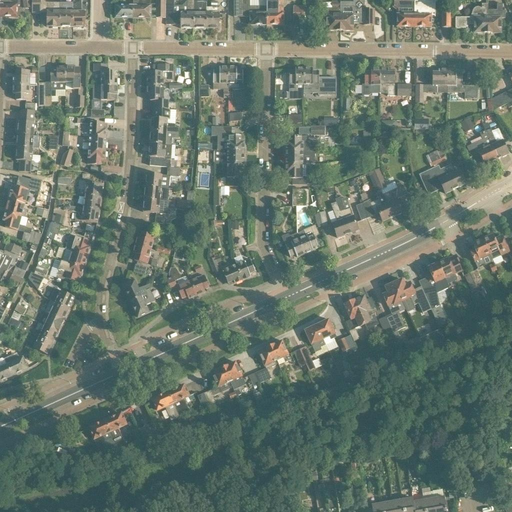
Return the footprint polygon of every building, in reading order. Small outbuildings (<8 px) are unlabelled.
[(0,0),(0,17),(17,18),(17,7),(20,7),(19,0),(0,0)] [(59,28),(60,5),(41,4),(41,0),(32,0),(32,14),(47,14),(47,28),(59,28)] [(73,0),(73,4),(72,28),(85,28),(85,13),(81,13),(81,0),(73,0)] [(133,7),(133,19),(150,19),(150,0),(133,0),(134,7),(133,7)] [(156,0),(156,19),(165,19),(165,0),(156,0)] [(194,3),(193,0),(187,0),(187,13),(181,13),(181,14),(174,14),(174,1),(166,1),(166,25),(180,26),(180,29),(193,30),(194,3)] [(266,26),(267,8),(250,7),(249,0),(233,0),(234,18),(250,18),(250,26),(266,26)] [(267,8),(266,26),(283,26),(283,0),(267,0),(267,8)] [(414,28),(414,2),(393,2),(392,8),(397,11),(397,28),(414,28)] [(414,2),(414,28),(430,28),(431,16),(435,17),(435,3),(414,2)] [(206,3),(194,3),(193,30),(206,30),(206,14),(206,3)] [(340,8),(340,3),(332,3),(332,9),(327,9),(326,32),(340,32),(340,8)] [(72,28),(73,4),(60,4),(60,5),(59,28),(72,28)] [(488,11),(487,34),(500,34),(501,20),(505,20),(505,11),(504,11),(504,9),(502,9),(502,4),(497,5),(497,11),(488,11)] [(487,34),(488,11),(488,5),(481,5),(481,8),(478,8),(476,8),(474,10),(473,12),(470,19),(455,18),(455,30),(467,30),(469,25),(474,25),(474,34),(487,34)] [(133,19),(133,7),(115,7),(115,19),(133,19)] [(305,14),(305,7),(293,7),(293,22),(305,22),(305,14)] [(365,9),(365,14),(357,14),(357,12),(353,8),(340,8),(340,32),(353,32),(353,24),(364,24),(364,26),(374,26),(374,9),(365,9)] [(442,11),(442,28),(451,28),(451,11),(442,11)] [(206,14),(206,30),(219,30),(219,14),(206,14)] [(101,87),(117,87),(117,78),(114,78),(114,72),(107,72),(108,66),(94,65),(94,72),(101,73),(101,87)] [(147,87),(164,88),(164,81),(170,82),(171,73),(173,73),(173,66),(157,66),(157,73),(150,73),(150,79),(147,79),(147,87)] [(44,84),(44,97),(55,97),(55,91),(66,91),(66,90),(65,90),(65,83),(65,68),(57,68),(57,71),(50,71),(50,84),(45,83),(45,84),(44,84)] [(65,68),(65,83),(73,84),(73,90),(80,90),(80,71),(74,71),(74,68),(65,68)] [(228,91),(228,69),(219,69),(219,72),(213,72),(213,91),(224,91),(224,100),(228,100),(228,92),(228,91)] [(228,91),(243,91),(243,72),(237,72),(237,69),(228,69),(228,91)] [(304,86),(304,70),(295,70),(295,73),(289,72),(289,86),(295,86),(295,91),(289,91),(289,93),(284,93),(284,100),(289,100),(304,101),(304,91),(304,86)] [(336,79),(318,79),(319,73),(312,73),(313,70),(304,70),(304,86),(304,91),(318,91),(318,97),(335,96),(336,79)] [(379,94),(380,70),(371,70),(371,73),(365,73),(365,86),(362,86),(362,96),(370,96),(372,94),(379,94)] [(380,70),(379,94),(388,95),(388,97),(394,97),(394,74),(388,74),(388,70),(380,70)] [(13,86),(30,87),(30,72),(16,71),(16,78),(13,78),(13,86)] [(447,94),(447,71),(439,71),(438,74),(432,74),(432,86),(427,86),(427,93),(447,94)] [(447,71),(447,94),(465,94),(465,100),(477,100),(477,87),(462,87),(462,74),(456,74),(456,71),(447,71)] [(511,73),(508,76),(511,83),(511,90),(491,101),(496,110),(507,105),(509,109),(511,107),(511,73)] [(30,89),(30,87),(13,86),(13,95),(16,95),(16,101),(30,101),(30,89)] [(101,87),(93,86),(93,102),(114,102),(114,96),(117,96),(117,87),(101,87)] [(397,97),(411,98),(411,86),(398,86),(397,97)] [(163,101),(164,88),(147,87),(147,96),(150,96),(150,102),(153,102),(153,111),(170,111),(177,111),(177,105),(169,104),(169,101),(163,101)] [(209,87),(199,87),(199,98),(209,98),(209,87)] [(104,119),(104,114),(104,111),(92,111),(91,119),(104,119)] [(170,120),(170,111),(153,111),(153,120),(151,119),(150,132),(179,134),(180,129),(175,129),(176,126),(168,126),(168,120),(170,120)] [(18,136),(34,137),(36,124),(34,124),(35,113),(20,112),(19,123),(18,136)] [(230,123),(242,122),(242,113),(229,115),(230,123)] [(302,117),(298,117),(288,117),(288,125),(294,125),(294,126),(300,126),(300,124),(302,124),(302,117)] [(416,131),(426,131),(427,131),(428,125),(422,125),(422,120),(415,120),(415,131),(416,131)] [(469,121),(461,124),(465,133),(473,130),(469,121)] [(89,138),(106,139),(107,130),(103,130),(103,124),(90,123),(90,125),(89,137),(89,138)] [(488,138),(498,160),(508,156),(502,141),(497,143),(491,130),(490,130),(487,124),(483,126),(486,132),(485,132),(487,139),(488,138)] [(241,143),(241,137),(232,137),(232,129),(211,128),(211,137),(217,137),(217,151),(221,152),(244,152),(244,143),(241,143)] [(311,128),(311,136),(325,137),(325,129),(311,128)] [(371,131),(363,132),(364,143),(373,143),(371,131)] [(179,134),(150,132),(150,145),(171,146),(171,139),(179,139),(179,134)] [(484,167),(498,160),(488,138),(487,139),(485,132),(480,134),(483,141),(466,148),(471,159),(479,155),(484,167)] [(386,134),(378,137),(381,147),(390,144),(386,134)] [(33,150),(34,137),(18,136),(17,149),(33,150)] [(84,144),(83,150),(89,151),(105,152),(105,151),(106,140),(106,139),(89,138),(89,137),(84,137),(84,144)] [(57,151),(58,139),(50,138),(49,150),(57,151)] [(303,152),(304,152),(310,152),(310,146),(308,144),(308,138),(290,138),(290,144),(286,144),(286,153),(303,153),(303,152)] [(170,162),(171,146),(150,145),(149,158),(149,167),(168,168),(173,169),(174,162),(170,162)] [(33,150),(17,149),(16,161),(20,162),(19,173),(31,174),(32,162),(32,156),(39,157),(39,150),(33,150)] [(437,152),(441,162),(446,160),(441,150),(437,152)] [(68,169),(74,153),(70,151),(64,155),(60,166),(68,169)] [(105,160),(105,152),(89,151),(88,160),(88,165),(92,165),(101,166),(101,160),(105,160)] [(244,153),(244,152),(221,152),(221,164),(223,164),(244,165),(244,164),(243,164),(243,153),(244,153)] [(286,165),(303,166),(303,165),(310,165),(310,152),(303,152),(303,153),(286,153),(286,165)] [(431,167),(441,162),(437,152),(426,157),(431,167)] [(223,179),(225,179),(225,187),(238,188),(238,179),(240,179),(240,173),(244,173),(244,165),(223,164),(223,179)] [(303,179),(303,166),(286,165),(286,174),(289,174),(289,180),(292,180),(292,186),(307,186),(312,186),(312,179),(303,179)] [(445,168),(455,190),(465,186),(459,171),(454,173),(450,166),(445,168)] [(145,188),(169,190),(169,187),(170,178),(170,177),(179,178),(179,172),(180,170),(173,169),(168,168),(167,171),(167,177),(147,175),(145,188)] [(421,179),(420,179),(428,196),(443,189),(445,195),(455,190),(445,168),(440,171),(428,176),(430,179),(424,182),(423,182),(421,179)] [(380,191),(381,191),(387,189),(379,170),(376,171),(381,183),(377,185),(380,191)] [(383,196),(381,191),(380,191),(377,185),(381,183),(376,171),(368,175),(377,195),(376,195),(379,201),(372,204),(370,201),(363,204),(367,219),(379,215),(382,223),(393,219),(382,196),(383,196)] [(9,201),(25,205),(30,188),(40,191),(42,182),(31,180),(30,181),(19,178),(17,185),(18,185),(18,188),(16,188),(14,194),(11,193),(9,201)] [(72,180),(58,178),(57,185),(71,187),(71,183),(72,183),(72,180)] [(382,196),(393,219),(403,214),(396,200),(407,196),(402,183),(396,186),(398,189),(383,196),(382,196)] [(85,197),(101,199),(102,186),(89,184),(87,184),(85,197)] [(168,203),(169,190),(145,188),(144,201),(168,203)] [(298,202),(305,202),(305,190),(293,190),(293,196),(298,196),(298,202)] [(305,207),(305,202),(298,202),(298,196),(293,196),(293,207),(305,207)] [(99,212),(101,199),(85,197),(84,209),(99,212)] [(336,203),(348,236),(358,232),(350,209),(345,211),(340,199),(335,200),(336,203)] [(24,210),(25,205),(9,201),(9,202),(6,213),(5,213),(22,218),(27,219),(29,211),(24,210)] [(169,203),(168,203),(144,201),(143,213),(168,216),(169,203)] [(337,239),(348,236),(336,203),(330,205),(336,222),(337,223),(332,224),(337,239)] [(363,221),(367,219),(363,204),(355,207),(361,222),(363,221)] [(84,209),(76,208),(70,207),(70,208),(69,211),(76,212),(75,221),(97,224),(99,212),(84,209)] [(42,218),(47,220),(49,211),(44,210),(38,208),(36,213),(43,215),(42,218)] [(22,219),(22,218),(5,213),(3,222),(7,223),(5,229),(24,234),(22,241),(35,245),(36,244),(39,244),(41,235),(38,234),(32,232),(32,230),(25,228),(25,227),(20,226),(21,224),(22,219)] [(62,225),(64,218),(56,215),(55,217),(53,217),(51,223),(54,224),(54,223),(62,225)] [(55,235),(57,236),(60,226),(51,224),(47,238),(49,238),(53,242),(55,235)] [(169,228),(156,225),(155,231),(167,234),(169,228)] [(298,240),(305,255),(313,252),(312,249),(317,247),(313,237),(319,235),(315,226),(304,231),(303,232),(305,237),(299,240),(298,240)] [(135,247),(152,251),(153,244),(157,245),(159,238),(142,233),(140,239),(138,238),(135,247)] [(298,240),(299,240),(297,235),(289,238),(288,236),(281,238),(290,258),(296,256),(297,259),(305,255),(298,240)] [(88,242),(69,236),(65,250),(71,252),(87,257),(90,249),(87,248),(88,242)] [(482,241),(489,256),(492,261),(509,253),(502,239),(495,242),(492,237),(482,241)] [(480,260),(489,256),(482,241),(473,246),(475,252),(470,254),(475,264),(480,262),(480,260)] [(7,244),(5,251),(18,256),(31,262),(34,254),(22,249),(7,244)] [(148,265),(152,251),(135,247),(133,255),(136,256),(134,262),(148,265)] [(48,252),(42,250),(39,258),(45,261),(48,252)] [(71,252),(65,250),(62,262),(83,269),(84,269),(83,269),(87,258),(87,257),(71,252)] [(0,269),(5,272),(11,260),(0,254),(0,269)] [(438,265),(448,286),(457,281),(455,277),(463,273),(455,257),(438,265)] [(209,261),(213,272),(220,269),(218,264),(221,262),(219,258),(215,259),(209,261)] [(81,278),(83,269),(62,262),(55,260),(50,277),(70,284),(71,281),(76,282),(78,277),(81,278)] [(236,266),(242,281),(250,278),(249,275),(255,273),(250,261),(236,266)] [(449,287),(448,286),(438,265),(428,269),(431,276),(426,278),(427,279),(419,282),(425,295),(424,295),(431,311),(440,307),(437,293),(449,287)] [(492,274),(497,271),(495,266),(494,265),(489,267),(492,274)] [(148,269),(136,266),(134,273),(146,277),(148,269)] [(234,285),(242,281),(236,266),(222,272),(227,284),(233,282),(234,285)] [(16,268),(9,282),(12,284),(13,281),(18,283),(21,285),(26,273),(16,268)] [(48,272),(37,268),(34,275),(45,279),(48,272)] [(197,297),(190,282),(188,283),(186,278),(185,278),(184,278),(181,279),(179,275),(176,269),(172,269),(171,270),(170,271),(170,272),(169,274),(170,279),(166,281),(170,292),(177,289),(182,300),(187,298),(188,301),(197,297)] [(159,272),(157,279),(165,281),(167,275),(159,272)] [(470,274),(475,286),(481,283),(476,272),(470,274)] [(34,285),(38,276),(34,275),(31,274),(29,279),(34,285)] [(469,289),(475,286),(470,274),(464,277),(469,289)] [(190,282),(197,297),(205,294),(203,291),(209,289),(204,276),(190,282)] [(130,303),(151,294),(149,290),(152,289),(150,285),(139,290),(135,281),(123,287),(130,303)] [(402,303),(406,311),(407,313),(415,310),(411,301),(416,299),(410,284),(405,287),(402,281),(394,285),(402,303)] [(383,296),(389,309),(402,303),(394,285),(385,288),(386,291),(382,293),(384,296),(383,296)] [(50,301),(69,310),(74,299),(55,290),(50,301)] [(478,293),(472,295),(470,296),(472,301),(481,297),(479,293),(478,293)] [(151,294),(130,303),(138,319),(149,314),(145,307),(155,302),(151,294)] [(29,295),(26,299),(31,304),(34,300),(29,295)] [(367,331),(371,338),(372,340),(376,338),(372,328),(378,326),(373,315),(377,313),(375,309),(371,300),(366,302),(364,298),(354,302),(365,326),(367,331)] [(63,322),(64,321),(69,310),(50,301),(44,313),(63,322)] [(351,321),(354,319),(358,328),(359,329),(365,326),(354,302),(344,306),(351,321)] [(27,310),(19,306),(18,305),(15,311),(23,316),(27,310)] [(63,322),(44,313),(40,323),(39,324),(58,333),(57,334),(58,334),(64,322),(64,321),(63,322)] [(406,328),(399,314),(392,317),(391,315),(386,318),(393,334),(406,328)] [(448,325),(444,315),(435,319),(439,329),(448,325)] [(397,343),(393,334),(386,318),(379,321),(390,346),(397,343)] [(26,325),(19,322),(11,319),(8,325),(23,332),(26,325)] [(317,326),(323,341),(330,339),(331,341),(336,339),(335,336),(329,321),(317,326)] [(57,334),(58,333),(39,324),(36,331),(33,336),(39,338),(52,345),(57,334)] [(315,354),(322,351),(320,349),(326,346),(323,341),(317,326),(305,332),(311,347),(312,347),(315,354)] [(359,340),(355,330),(350,332),(354,342),(359,340)] [(446,344),(439,330),(420,339),(426,354),(446,344)] [(350,337),(344,339),(349,350),(354,348),(355,348),(350,337)] [(47,356),(52,345),(39,338),(33,350),(47,356)] [(349,350),(344,339),(337,343),(342,353),(348,351),(349,350)] [(405,345),(408,352),(420,347),(417,340),(405,345)] [(270,348),(278,365),(279,364),(280,366),(289,361),(288,357),(289,357),(282,342),(270,348)] [(267,370),(278,365),(270,348),(258,353),(265,368),(265,369),(254,375),(258,385),(271,379),(267,370)] [(306,365),(309,373),(316,370),(306,348),(300,351),(306,365)] [(300,368),(306,365),(300,351),(294,354),(300,368)] [(6,366),(12,377),(28,370),(22,358),(6,366)] [(0,382),(12,377),(6,366),(3,360),(2,359),(0,360),(0,382)] [(230,384),(242,379),(235,363),(223,369),(230,384)] [(211,374),(217,388),(220,394),(233,389),(230,384),(223,369),(211,374)] [(253,387),(258,385),(254,375),(249,377),(253,387)] [(365,381),(362,375),(357,378),(359,384),(365,381)] [(328,388),(326,381),(316,385),(319,392),(328,388)] [(168,394),(179,418),(180,419),(190,415),(184,400),(189,397),(184,386),(168,394)] [(204,394),(209,406),(216,403),(213,397),(210,391),(204,394)] [(171,422),(179,418),(168,394),(152,401),(157,413),(165,409),(171,422)] [(202,409),(209,406),(204,394),(197,397),(200,404),(202,409)] [(116,445),(126,441),(120,429),(126,427),(121,415),(105,422),(116,445)] [(117,448),(116,445),(105,422),(89,429),(97,446),(102,443),(106,452),(117,448)] [(147,427),(154,442),(160,439),(154,424),(147,427)] [(147,445),(154,442),(147,427),(140,430),(147,445)] [(412,448),(404,450),(406,459),(414,458),(412,448)] [(384,451),(386,459),(394,458),(392,449),(384,451)] [(50,464),(56,462),(52,453),(47,454),(50,464)] [(367,454),(358,455),(359,462),(368,461),(367,454)] [(350,465),(352,476),(360,475),(358,464),(350,465)] [(433,499),(435,511),(446,511),(444,497),(433,499)] [(414,511),(413,503),(413,502),(412,499),(402,500),(404,511),(414,511)] [(435,511),(433,499),(423,501),(424,511),(435,511)] [(404,511),(402,500),(392,502),(393,511),(404,511)] [(424,511),(423,501),(413,502),(413,503),(414,511),(424,511)] [(393,511),(392,502),(382,504),(383,511),(393,511)]
